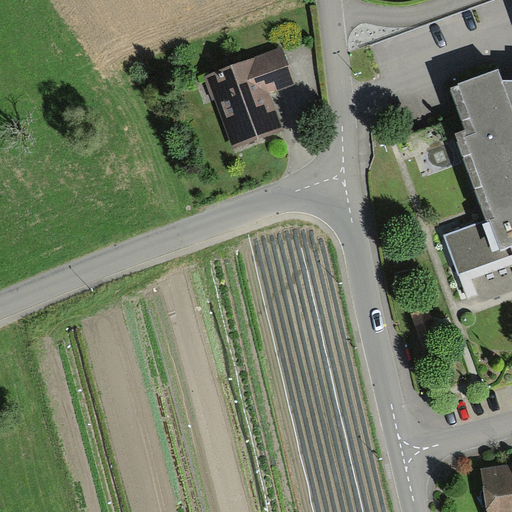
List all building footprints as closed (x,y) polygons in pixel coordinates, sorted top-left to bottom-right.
[(206,78),(234,154),(285,135),(271,96),(297,87),(283,50),(206,78)] [(453,139),(485,224),(445,239),(464,290),(511,272),(511,88),(504,88),(499,75),(448,94),(463,135),(453,139)] [(415,134),(403,103),(389,109),(401,139),(415,134)] [(428,309),(411,315),(424,352),(441,346),(428,309)] [(511,511),(511,467),(481,472),(486,511),(511,511)]
